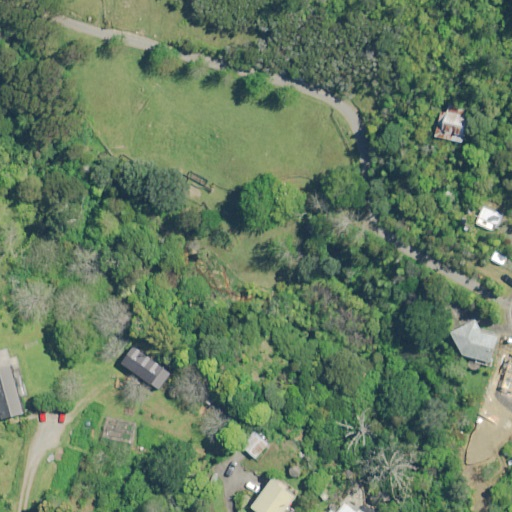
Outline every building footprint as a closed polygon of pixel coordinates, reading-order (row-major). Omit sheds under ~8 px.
[(472,110),(444,105),(438,138),(466,143),(472,110)] [(467,356),(493,363),(500,338),(484,333),(478,322),(456,333),(467,356)] [(151,364),(137,355),(129,368),(143,376),(151,364)] [(511,391),(500,396),(507,417),(511,415),(511,366),(505,369),(511,390),(511,391)] [(27,415),(15,368),(0,371),(0,409),(3,408),(6,420),(27,415)] [(270,446),(257,434),(245,448),(258,459),(270,446)] [(258,511),(288,511),(299,497),(289,491),(291,488),(276,478),(255,510),(258,511)]
